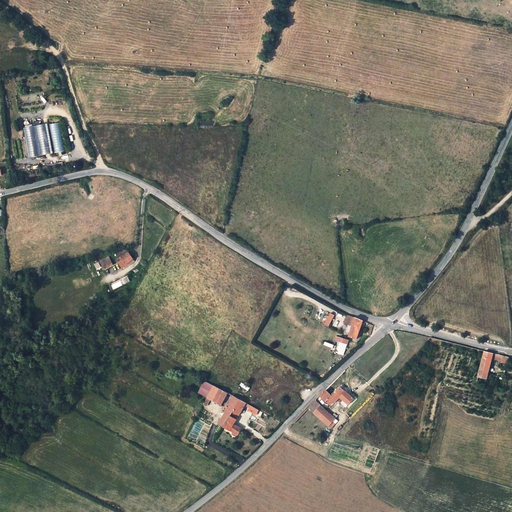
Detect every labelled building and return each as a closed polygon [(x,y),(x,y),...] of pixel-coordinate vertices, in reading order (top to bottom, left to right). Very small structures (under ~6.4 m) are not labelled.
[(60,122),(48,124),(54,153),(66,151),(60,122)] [(47,124),(24,128),(30,157),(53,153),(47,124)] [(124,258),(120,260),(123,266),(127,263),(128,264),(135,259),(131,253),(130,254),(129,252),(123,256),(124,258)] [(109,257),(101,261),(106,270),(114,266),(109,257)] [(324,324),(328,325),(333,315),(330,313),(324,324)] [(357,339),(363,321),(355,317),(355,319),(347,315),(344,324),(352,327),(349,337),(357,339)] [(347,344),(349,340),(340,337),(335,354),(344,357),(347,344)] [(486,379),(492,353),(484,351),(478,377),(486,379)] [(507,364),(509,357),(502,355),(501,362),(507,364)] [(214,385),(204,402),(208,404),(211,399),(221,405),(228,392),(214,385)] [(343,405),(346,407),(354,399),(340,386),(331,395),(326,390),(321,395),(330,404),(338,396),(340,398),(341,397),(346,402),(343,405)] [(219,423),(223,425),(229,416),(230,415),(233,411),(240,399),(233,395),(227,408),(225,412),(221,419),(219,423)] [(219,418),(221,419),(225,412),(227,408),(233,395),(227,404),(226,403),(224,407),(225,409),(219,418)] [(233,411),(239,415),(244,406),(246,402),(240,399),(233,411)] [(309,407),(314,412),(321,404),(316,400),(309,407)] [(321,404),(314,412),(329,426),(336,418),(332,415),(321,404)] [(258,409),(250,405),(249,408),(248,410),(255,414),(258,409)] [(229,416),(223,425),(233,431),(237,433),(238,434),(241,428),(234,424),(237,419),(230,415),(229,416)]
